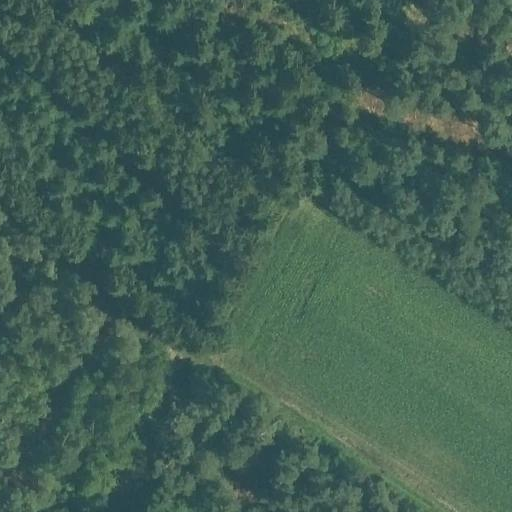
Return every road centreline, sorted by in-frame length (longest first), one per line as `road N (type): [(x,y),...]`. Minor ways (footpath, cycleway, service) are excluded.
road 1 (track): [(111,511),(413,0)]
road 2 (track): [(0,190),(206,354),(446,511)]
